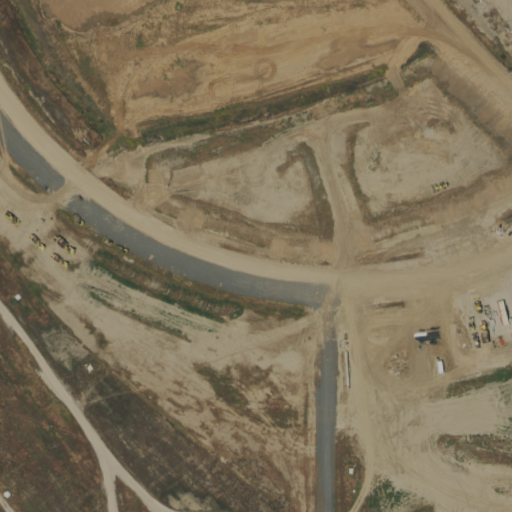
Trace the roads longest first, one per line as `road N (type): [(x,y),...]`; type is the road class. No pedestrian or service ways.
road 1 (residential): [(0,114),(98,225),(306,286),(470,270),(511,246)]
road 2 (residential): [(0,322),(146,511)]
